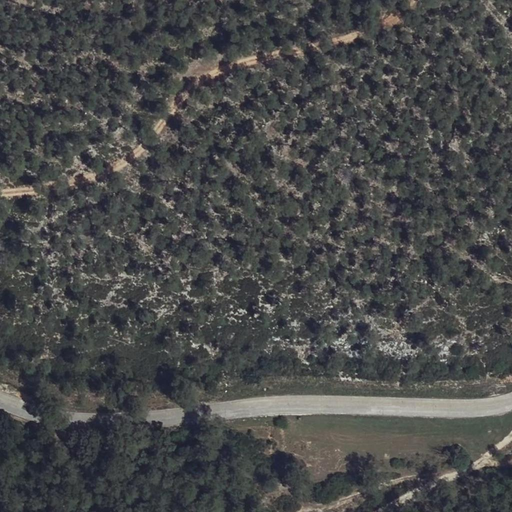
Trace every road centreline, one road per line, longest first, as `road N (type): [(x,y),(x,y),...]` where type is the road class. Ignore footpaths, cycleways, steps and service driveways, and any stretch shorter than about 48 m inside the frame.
road 1 (unclassified): [(0,397),(36,412),(481,412),(511,393)]
road 2 (track): [(401,0),(368,24),(240,64),(167,104),(105,176),(0,191)]
